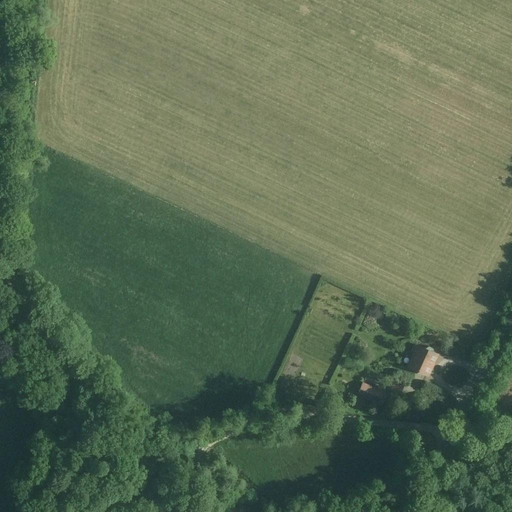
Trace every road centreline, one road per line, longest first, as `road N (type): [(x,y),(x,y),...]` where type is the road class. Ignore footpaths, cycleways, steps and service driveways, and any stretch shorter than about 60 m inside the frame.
road 1 (track): [(189,468),(143,446),(2,272),(23,0)]
road 2 (track): [(452,428),(280,420),(210,441),(189,468)]
road 3 (tertiary): [(429,511),(452,428),(511,322)]
